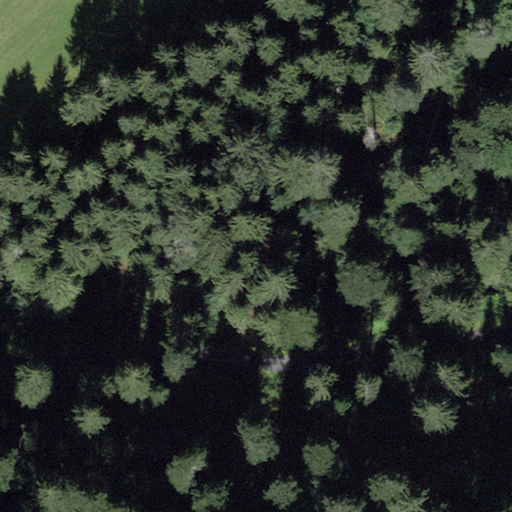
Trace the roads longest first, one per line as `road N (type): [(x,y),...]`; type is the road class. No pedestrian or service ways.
road 1 (track): [(511,337),(451,336),(315,369),(183,350),(0,362)]
road 2 (track): [(0,156),(94,68),(114,34)]
